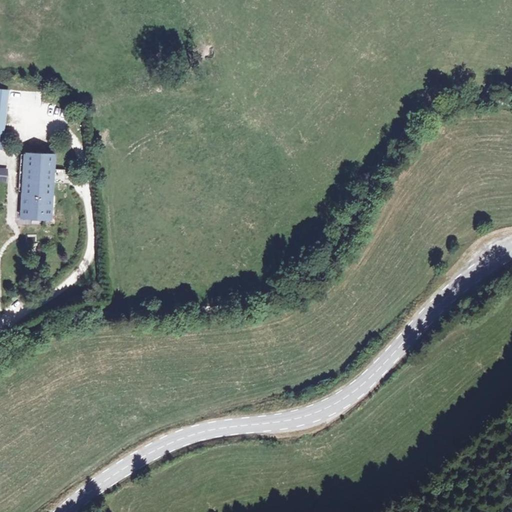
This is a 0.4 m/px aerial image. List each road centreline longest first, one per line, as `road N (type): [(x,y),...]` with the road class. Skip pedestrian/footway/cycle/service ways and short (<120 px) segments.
road 1 (track): [(511,105),(459,96),(430,108),(331,253),(289,290),(227,310),(94,314),(0,355)]
road 2 (secondary): [(511,249),(480,265),(339,400),(301,417),(174,440),(113,472),(66,511)]
road 3 (unclassified): [(0,323),(82,268),(92,227),(74,137),(46,113),(17,112)]
